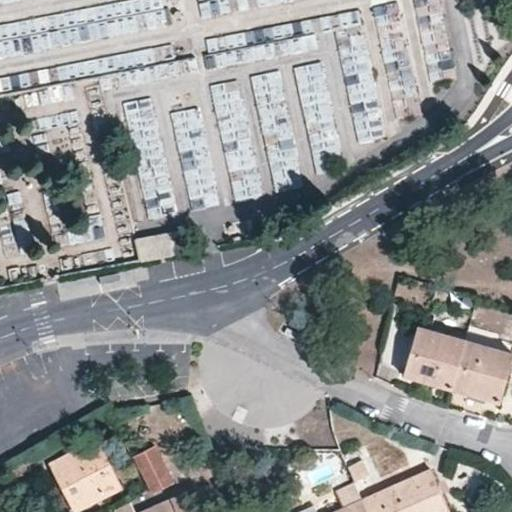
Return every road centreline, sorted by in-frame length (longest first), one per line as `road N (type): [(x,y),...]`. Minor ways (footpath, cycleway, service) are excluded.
road 1 (residential): [(221,290),(260,342),(405,414),(511,448)]
road 2 (residential): [(221,290),(269,272),(511,129)]
road 3 (residential): [(0,338),(221,290)]
